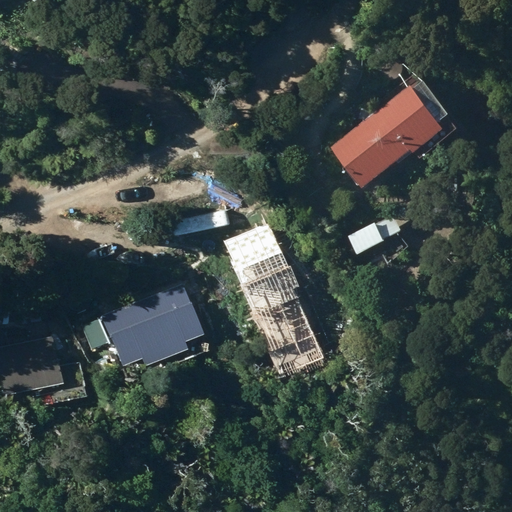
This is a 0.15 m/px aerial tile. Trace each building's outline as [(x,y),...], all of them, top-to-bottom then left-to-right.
[(58,50),(47,85),(88,98),(99,64),(58,50)] [(413,84),(332,146),(365,189),(415,150),(417,153),(447,130),(442,123),(453,115),(426,80),(416,88),(413,84)] [(354,206),(341,190),(327,203),(340,218),(354,206)] [(411,250),(400,241),(392,249),(403,259),(411,250)] [(96,323),(119,381),(201,348),(177,290),(96,323)] [(0,396),(59,385),(49,337),(0,346),(0,396)]
